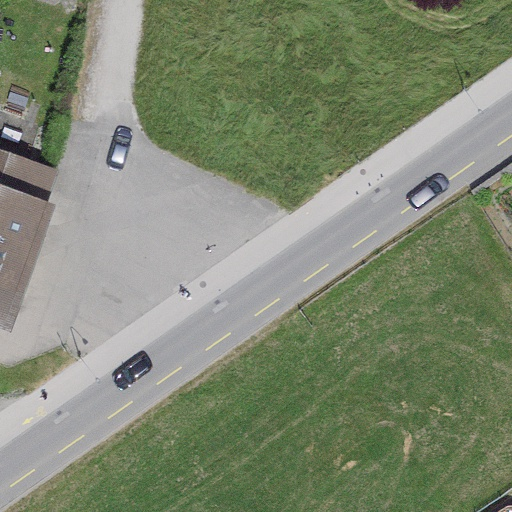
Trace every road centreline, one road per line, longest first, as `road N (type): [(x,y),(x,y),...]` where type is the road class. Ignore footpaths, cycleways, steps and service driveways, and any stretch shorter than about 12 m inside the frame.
road 1 (tertiary): [(184,345),(511,110)]
road 2 (residential): [(184,345),(117,264),(93,177),(116,0)]
road 3 (tertiary): [(0,478),(184,345)]
